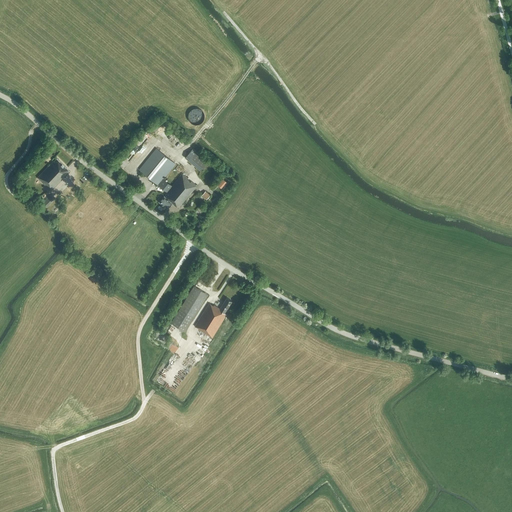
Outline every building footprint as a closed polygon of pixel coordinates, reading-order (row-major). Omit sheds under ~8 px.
[(202,106),(193,109),(196,121),(205,119),(202,106)] [(171,185),(163,178),(175,164),(156,148),(139,169),(158,185),(167,192),(164,195),(164,196),(159,201),(167,208),(172,203),(178,208),(197,186),(182,173),(171,185)] [(200,170),(208,161),(196,152),(189,161),(200,170)] [(70,171),(57,158),(51,164),(50,164),(37,177),(51,190),(70,171)] [(228,183),(222,178),(217,184),(221,188),(224,184),(226,185),(228,183)] [(206,199),(210,195),(205,191),(201,195),(206,199)] [(47,207),(55,199),(50,194),(42,202),(47,207)] [(185,332),(194,317),(208,294),(194,286),(171,323),(185,332)] [(225,313),(232,301),(227,297),(220,309),(214,305),(213,306),(209,303),(195,326),(199,328),(199,329),(212,337),(227,314),(225,313)] [(179,356),(191,368),(194,366),(181,354),(179,356)]
